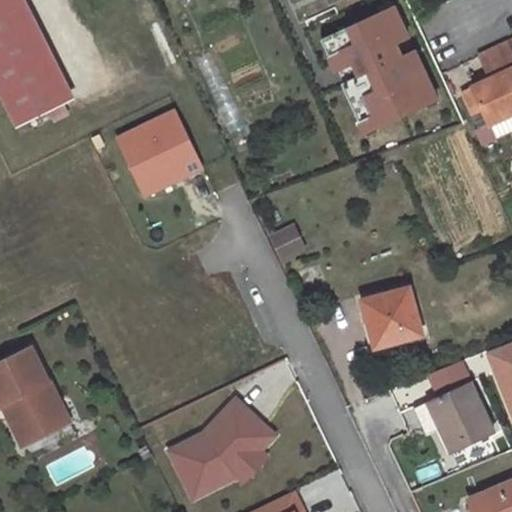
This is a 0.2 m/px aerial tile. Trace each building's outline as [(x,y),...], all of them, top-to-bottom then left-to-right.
[(0,0),(0,92),(17,127),(64,104),(14,0),(0,0)] [(402,12),(328,36),(360,132),(440,106),(419,44),(413,46),(402,12)] [(511,92),(511,57),(506,44),(492,50),(511,92)] [(471,88),(488,126),(489,126),(495,140),(511,132),(511,92),(492,50),(478,56),(489,80),(471,88)] [(462,92),(480,130),(488,126),(471,88),(462,92)] [(183,112),(124,139),(149,195),(209,169),(183,112)] [(297,224),(272,234),(281,260),(306,250),(297,224)] [(410,288),(364,300),(376,346),(422,334),(410,288)] [(511,339),(487,350),(511,410),(511,339)] [(31,347),(0,362),(0,404),(0,405),(3,404),(22,445),(58,427),(47,405),(59,399),(50,380),(48,381),(31,347)] [(470,383),(429,401),(440,424),(453,452),(493,434),(470,383)] [(59,399),(47,405),(58,427),(70,421),(59,399)] [(274,436),(237,400),(214,424),(218,427),(208,437),(205,434),(171,451),(194,497),(237,475),(237,463),(248,451),(260,451),(274,436)] [(429,401),(415,408),(425,431),(440,424),(429,401)] [(218,427),(214,424),(205,434),(208,437),(218,427)] [(237,463),(237,475),(238,475),(245,481),(267,458),(260,451),(248,451),(237,463)] [(511,511),(511,481),(469,499),(474,511),(511,511)] [(294,491),(250,511),(298,511),(302,510),(294,491)]
